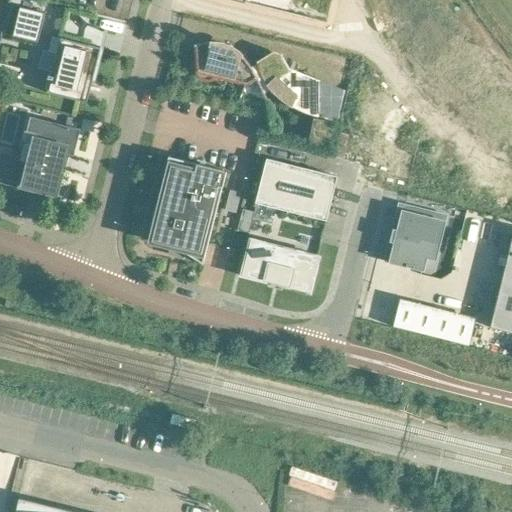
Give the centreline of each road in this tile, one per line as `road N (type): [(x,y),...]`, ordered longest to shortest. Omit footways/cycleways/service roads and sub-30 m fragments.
road 1 (residential): [(93,277),(163,0)]
road 2 (unclassified): [(253,511),(214,479),(0,424)]
road 3 (residential): [(329,350),(93,277)]
road 4 (residential): [(329,350),(374,186)]
